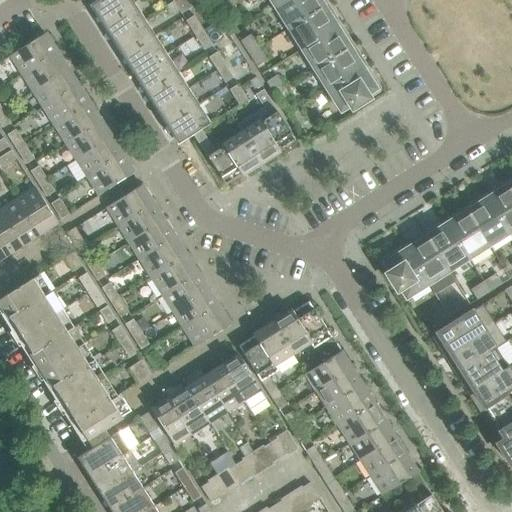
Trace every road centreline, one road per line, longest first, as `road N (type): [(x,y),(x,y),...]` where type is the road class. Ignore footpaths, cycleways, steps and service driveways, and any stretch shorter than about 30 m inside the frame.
road 1 (residential): [(493,511),(320,247)]
road 2 (residential): [(170,159),(72,11),(45,0)]
road 3 (residential): [(320,247),(288,247),(213,222),(170,159)]
road 4 (residential): [(320,247),(350,218),(471,139)]
road 5 (residential): [(471,139),(389,12),(390,0)]
road 6 (residential): [(86,511),(0,377)]
